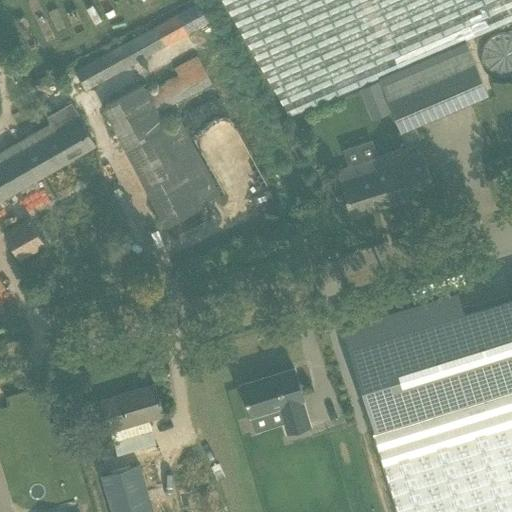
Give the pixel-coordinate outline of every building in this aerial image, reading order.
[(488,93),(465,39),(511,19),(511,0),(223,0),(289,115),(378,77),(400,132),(404,147),(336,169),(351,216),(434,189),(413,125),(488,93)] [(82,82),(85,89),(208,22),(195,2),(74,68),(82,82)] [(511,30),(508,30),(503,29),(498,30),(493,31),(488,34),(484,38),(481,42),(478,46),(477,51),(476,57),(477,62),(478,67),(480,71),(484,76),(488,79),(493,82),(498,83),(504,84),(509,83),(511,82),(511,30)] [(169,126),(160,110),(211,82),(197,56),(174,68),(176,72),(171,74),(173,76),(161,82),(162,83),(148,91),(145,84),(145,83),(102,106),(164,227),(221,197),(180,120),(169,126)] [(359,89),(363,99),(382,91),(378,82),(359,89)] [(72,102),(47,116),(50,123),(0,151),(0,200),(96,145),(72,102)] [(299,133),(288,139),(294,151),(305,145),(299,133)] [(28,222),(3,235),(16,260),(41,247),(28,222)] [(41,257),(29,263),(36,278),(49,272),(41,257)] [(374,429),(511,387),(511,294),(465,309),(458,287),(342,322),(374,429)] [(304,399),(294,368),(240,385),(250,416),(279,407),(287,433),(310,426),(302,399),(304,399)] [(164,414),(154,384),(101,400),(117,452),(155,441),(148,419),(164,414)] [(511,511),(511,387),(374,429),(399,511),(511,511)] [(67,403),(64,404),(50,408),(53,418),(70,413),(67,403)] [(154,511),(139,461),(101,473),(112,511),(154,511)]
